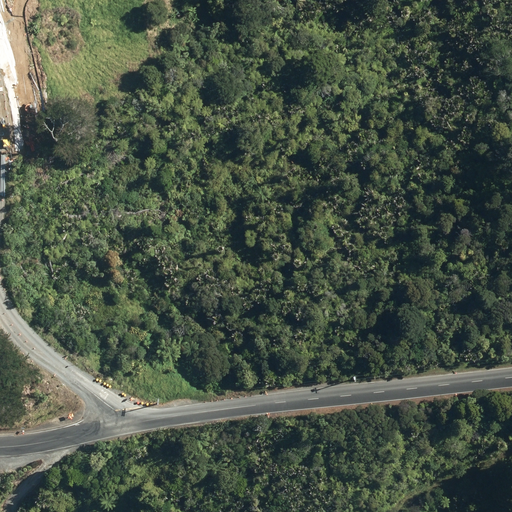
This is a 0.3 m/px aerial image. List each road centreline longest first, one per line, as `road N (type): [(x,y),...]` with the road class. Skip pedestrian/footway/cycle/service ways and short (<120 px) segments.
road 1 (unclassified): [(511,377),(117,427)]
road 2 (unclassified): [(0,306),(115,411),(117,427)]
